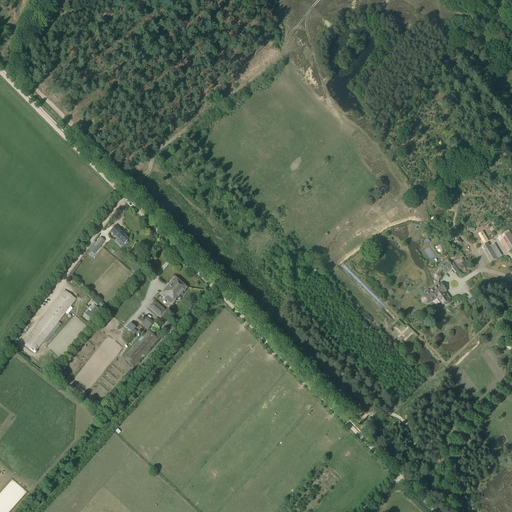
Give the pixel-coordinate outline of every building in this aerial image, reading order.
[(116,225),(110,231),(119,240),(117,242),(121,246),(123,244),(124,244),(129,238),(116,225)] [(482,232),(478,234),(484,244),(488,242),(482,232)] [(95,245),(90,252),(93,254),(98,247),(99,248),(105,241),(100,237),(94,244),(95,245)] [(461,238),(457,242),(460,247),(465,243),(461,238)] [(489,242),(483,246),(485,249),(484,250),(491,262),(501,256),(494,244),(492,245),(489,242)] [(435,275),(434,276),(435,277),(435,278),(436,279),(437,280),(438,280),(439,280),(440,279),(441,278),(442,278),(442,276),(442,275),(441,273),(441,272),(442,271),(444,270),(445,274),(452,269),(456,273),(460,271),(452,260),(450,261),(448,259),(439,265),(441,267),(440,268),(439,269),(439,270),(438,271),(437,272),(436,273),(435,274),(435,275)] [(175,278),(160,294),(171,305),(186,288),(175,278)] [(423,298),(422,299),(423,300),(423,301),(424,302),(424,303),(425,303),(426,304),(427,304),(428,304),(429,304),(431,303),(432,303),(432,302),(431,302),(439,297),(444,304),(445,304),(446,305),(448,305),(450,304),(450,302),(449,301),(451,300),(447,295),(449,293),(447,291),(448,290),(443,283),(431,291),(430,290),(428,290),(426,291),(426,293),(426,294),(425,294),(424,295),(423,296),(423,297),(423,298)] [(26,343),(24,346),(32,352),(34,350),(36,351),(56,325),(58,327),(60,324),(58,322),(76,299),(64,291),(24,342),(26,343)] [(154,301),(147,308),(160,318),(166,311),(154,301)] [(88,310),(85,314),(89,319),(98,309),(95,306),(90,312),(88,310)] [(153,323),(147,317),(140,325),(147,330),(153,323)] [(130,323),(126,328),(132,332),(135,328),(130,323)] [(132,347),(123,358),(134,367),(134,368),(159,341),(147,330),(132,347)] [(165,334),(138,364),(142,368),(169,337),(165,334)] [(0,480),(21,498),(29,488),(0,464),(0,480)] [(0,488),(0,508),(5,511),(11,511),(18,503),(0,488)]
